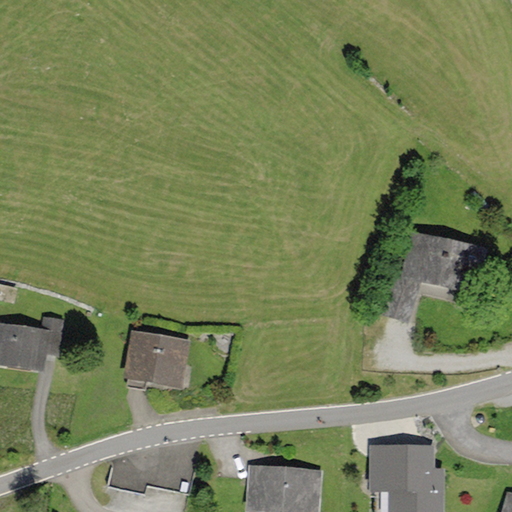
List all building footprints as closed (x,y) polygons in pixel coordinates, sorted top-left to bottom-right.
[(484,253),(409,234),(397,281),(424,288),(472,300),(484,253)] [(412,329),(424,288),(397,281),(390,279),(379,319),(412,329)] [(0,287),(0,302),(14,306),(17,292),(0,287)] [(47,334),(43,356),(61,359),(68,322),(50,319),(47,334)] [(47,334),(0,326),(0,367),(40,374),(43,356),(47,334)] [(190,345),(134,336),(127,384),(182,393),(190,345)] [(436,450),(370,450),(369,496),(390,496),(389,511),(445,511),(446,473),(436,473),(436,450)] [(321,511),(324,476),(251,470),(248,511),(321,511)]
